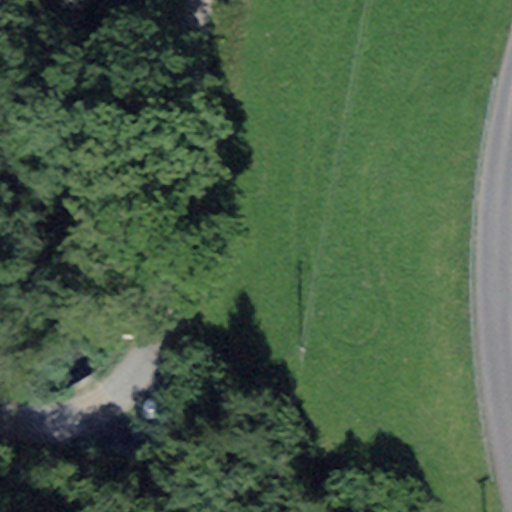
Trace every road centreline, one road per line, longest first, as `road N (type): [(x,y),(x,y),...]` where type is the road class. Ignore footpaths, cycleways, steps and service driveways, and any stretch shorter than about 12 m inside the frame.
road 1 (track): [(196,0),(175,232),(147,375),(69,422),(0,411)]
road 2 (unclassified): [(511,90),(497,196),(491,339),(511,471)]
